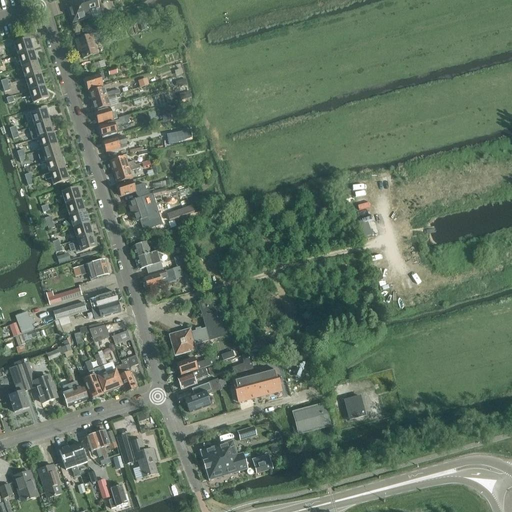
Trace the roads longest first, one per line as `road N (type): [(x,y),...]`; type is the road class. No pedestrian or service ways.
road 1 (unclassified): [(162,394),(40,6)]
road 2 (unclassified): [(0,448),(162,394)]
road 3 (unclassified): [(174,433),(321,394)]
road 4 (track): [(244,280),(384,241)]
road 5 (secondary): [(511,471),(462,463),(381,489)]
